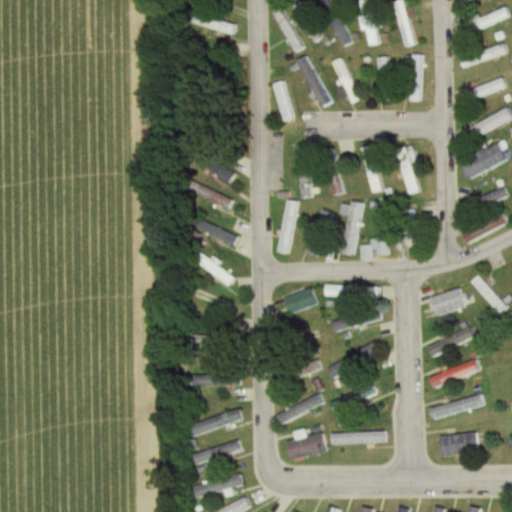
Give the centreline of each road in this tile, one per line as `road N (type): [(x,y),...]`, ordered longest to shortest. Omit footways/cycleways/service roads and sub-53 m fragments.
road 1 (residential): [(272,480),(263,456),(258,0)]
road 2 (residential): [(442,0),(444,261)]
road 3 (residential): [(511,234),(405,268),(260,271)]
road 4 (residential): [(511,479),(272,480)]
road 5 (residential): [(405,268),(409,481)]
